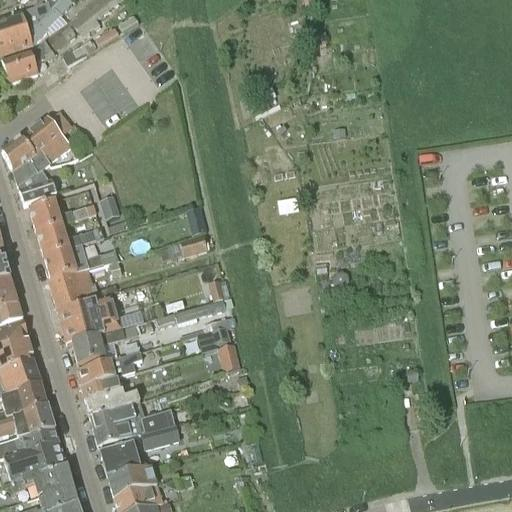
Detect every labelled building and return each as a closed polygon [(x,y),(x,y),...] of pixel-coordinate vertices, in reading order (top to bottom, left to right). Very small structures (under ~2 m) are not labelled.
[(0,23),(0,42),(26,33),(34,31),(49,17),(66,0),(39,0),(46,8),(20,17),(0,23)] [(26,33),(0,42),(0,61),(31,51),(32,52),(46,37),(45,35),(60,20),(74,6),(68,0),(67,0),(66,0),(49,17),(34,31),(26,33)] [(14,0),(20,8),(31,0),(14,0)] [(91,19),(74,32),(78,38),(80,36),(83,40),(98,29),(91,19)] [(132,20),(117,29),(122,38),(138,29),(132,20)] [(56,55),(74,41),(67,31),(48,46),(56,55)] [(93,44),(98,52),(117,40),(112,32),(93,44)] [(313,50),(325,48),(324,38),(311,40),(313,50)] [(33,66),(42,63),(44,67),(53,60),(43,46),(31,57),(0,67),(0,68),(0,69),(6,87),(5,88),(5,89),(38,79),(37,77),(36,78),(33,66)] [(61,62),(64,67),(66,71),(93,56),(88,47),(61,62)] [(271,94),(262,97),(267,109),(275,106),(271,94)] [(41,157),(48,167),(65,155),(68,159),(73,156),(70,152),(71,151),(60,138),(68,131),(55,116),(21,141),(35,162),(41,157)] [(344,141),(343,133),(334,134),(335,143),(344,141)] [(49,169),(48,167),(41,157),(35,162),(21,141),(1,157),(11,175),(18,194),(20,193),(25,210),(55,200),(50,184),(47,185),(41,175),(49,169)] [(99,205),(105,225),(118,221),(112,201),(99,205)] [(35,238),(61,230),(53,206),(28,214),(35,238)] [(72,226),(87,222),(84,212),(69,217),(72,226)] [(198,213),(186,216),(188,224),(200,221),(198,213)] [(124,228),(107,234),(109,241),(127,235),(124,228)] [(68,253),(80,250),(77,240),(65,244),(61,230),(35,238),(42,261),(68,253)] [(99,234),(77,240),(80,250),(102,243),(99,234)] [(202,241),(179,249),(166,252),(166,253),(158,256),(161,267),(175,263),(174,257),(181,255),(182,262),(206,255),(202,241)] [(80,250),(68,253),(42,261),(50,285),(76,278),(76,277),(102,269),(99,260),(84,265),(80,250)] [(107,257),(99,260),(102,269),(111,266),(107,257)] [(0,286),(8,284),(9,284),(9,283),(3,262),(0,262),(0,286)] [(332,288),(338,292),(345,291),(349,285),(347,278),(342,274),(335,276),(331,281),(332,288)] [(52,302),(91,290),(87,275),(76,278),(50,285),(47,286),(52,302)] [(17,310),(8,284),(0,286),(0,315),(17,310)] [(208,289),(213,306),(221,304),(217,286),(208,289)] [(94,289),(91,290),(52,302),(57,318),(93,307),(94,306),(93,303),(116,296),(114,290),(96,296),(94,289)] [(118,333),(120,333),(110,301),(94,306),(93,307),(57,318),(66,350),(71,348),(118,333)] [(232,312),(230,304),(222,306),(224,313),(232,312)] [(220,306),(154,324),(157,332),(222,314),(220,306)] [(0,331),(21,325),(17,310),(0,315),(0,331)] [(210,336),(224,332),(228,331),(226,324),(208,329),(210,336)] [(21,325),(0,331),(0,376),(32,366),(32,365),(33,365),(25,341),(26,341),(21,325)] [(134,328),(120,333),(123,345),(137,341),(134,328)] [(213,350),(228,346),(224,332),(210,336),(209,337),(213,350)] [(120,333),(118,333),(71,348),(76,370),(104,362),(101,351),(123,345),(120,333)] [(136,347),(124,350),(127,360),(139,357),(136,347)] [(223,376),(234,373),(239,372),(232,349),(217,353),(223,376)] [(80,392),(113,383),(134,377),(131,368),(141,365),(139,357),(127,360),(75,375),(80,392)] [(40,388),(32,366),(0,376),(0,389),(4,400),(40,388)] [(418,383),(416,373),(405,375),(407,385),(418,383)] [(244,380),(236,382),(239,394),(247,392),(244,380)] [(126,411),(138,407),(135,398),(123,402),(120,395),(117,396),(113,383),(80,392),(79,392),(84,404),(89,421),(126,411)] [(0,406),(3,415),(0,416),(0,426),(46,412),(46,410),(40,388),(4,400),(4,401),(0,401),(0,406)] [(126,411),(89,421),(93,437),(143,423),(139,408),(138,408),(138,407),(126,411)] [(0,443),(15,439),(17,444),(53,435),(46,412),(0,426),(0,443)] [(162,435),(163,435),(173,432),(168,415),(143,423),(93,437),(97,451),(134,442),(139,441),(162,435)] [(162,435),(139,441),(143,455),(179,446),(174,431),(173,432),(163,435),(162,435)] [(57,447),(53,435),(17,444),(6,447),(10,462),(57,447)] [(98,455),(107,484),(140,474),(132,446),(98,455)] [(58,447),(57,447),(10,462),(3,464),(11,490),(65,471),(58,447)] [(36,502),(41,501),(70,490),(65,471),(11,490),(9,491),(12,499),(24,495),(24,494),(33,491),(36,502)] [(112,504),(113,506),(137,499),(158,492),(157,490),(156,491),(150,471),(140,474),(107,484),(113,504),(112,504)] [(65,511),(75,508),(70,490),(41,501),(43,511),(39,511),(36,511),(65,511)] [(158,492),(137,499),(113,506),(115,511),(149,511),(156,510),(163,508),(158,492)]
